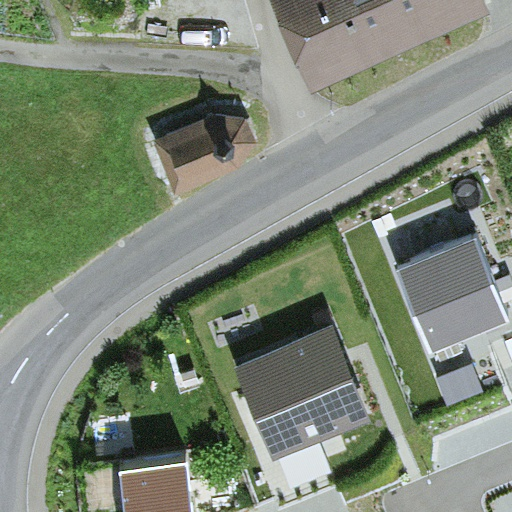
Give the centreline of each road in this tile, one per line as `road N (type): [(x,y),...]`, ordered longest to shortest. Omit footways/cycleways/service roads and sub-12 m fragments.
road 1 (tertiary): [(314,165),(91,303),(32,358),(1,416)]
road 2 (residential): [(0,24),(253,40)]
road 3 (tertiary): [(511,60),(314,165)]
road 4 (residential): [(253,40),(314,165)]
